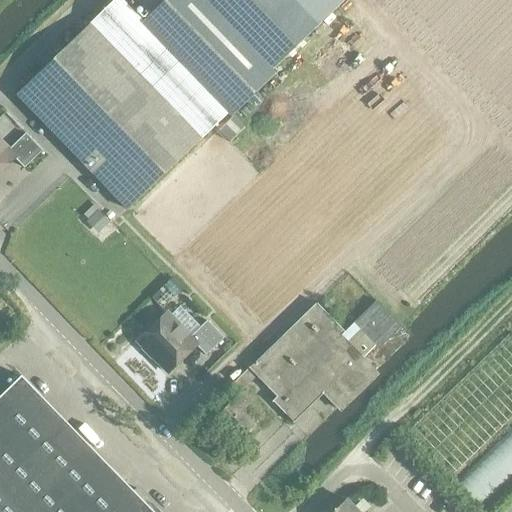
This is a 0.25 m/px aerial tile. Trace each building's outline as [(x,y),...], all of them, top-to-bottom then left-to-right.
[(122,0),(112,0),(16,95),(127,210),(227,112),(231,117),(276,72),(273,69),(318,25),(293,0),(165,0),(143,21),(122,0)] [(0,141),(0,166),(11,155),(23,168),(42,150),(25,133),(7,150),(0,141)] [(98,233),(110,222),(98,210),(87,221),(98,233)] [(322,394),(336,408),(375,370),(363,357),(374,346),(376,348),(399,325),(375,301),(344,331),(315,302),(248,368),(227,388),(235,397),(215,416),(240,441),(254,427),(239,412),(252,400),(242,391),(256,376),(275,397),(272,401),(292,422),(322,394)] [(206,319),(199,326),(180,306),(169,316),(168,315),(139,343),(143,347),(143,350),(148,356),(152,356),(164,368),(192,342),(204,354),(223,337),(206,319)] [(0,511),(152,511),(139,498),(142,495),(135,488),(132,491),(20,376),(0,395),(0,511)] [(479,503),(511,473),(511,426),(456,478),(479,503)] [(359,511),(346,499),(332,511),(359,511)]
